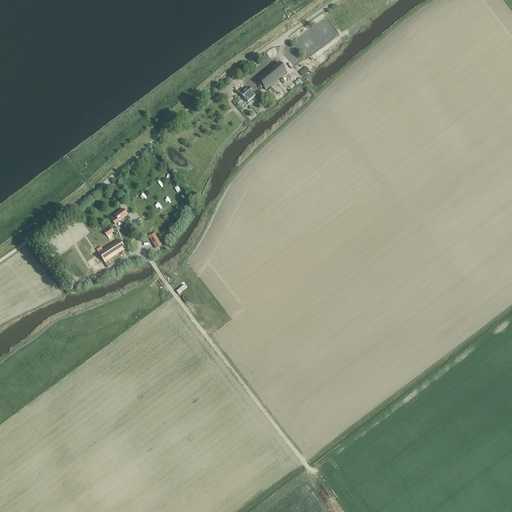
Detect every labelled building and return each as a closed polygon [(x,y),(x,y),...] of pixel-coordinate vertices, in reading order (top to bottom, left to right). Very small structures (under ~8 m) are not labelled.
[(297,50),(288,56),(296,65),(304,59),(297,50)] [(257,80),(266,90),(287,73),(278,63),(257,80)] [(240,94),(245,100),(253,94),(248,88),(240,94)] [(112,221),(115,225),(127,216),(123,210),(114,216),(116,218),(112,221)] [(149,237),(156,248),(161,245),(155,234),(149,237)] [(119,240),(98,254),(108,268),(114,265),(110,260),(125,250),(119,240)] [(67,285),(71,290),(76,286),(73,281),(67,285)]
